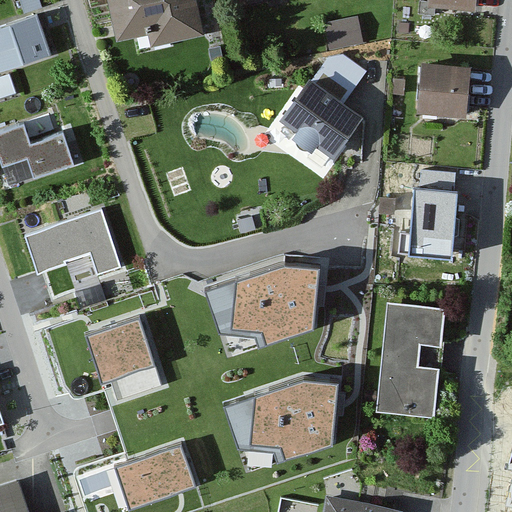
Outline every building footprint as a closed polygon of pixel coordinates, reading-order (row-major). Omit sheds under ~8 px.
[(152,39),(204,27),(197,0),(111,0),(120,34),(150,27),(152,39)] [(0,61),(48,46),(36,10),(0,22),(0,61)] [(327,18),(331,42),(361,37),(357,13),(327,18)] [(366,64),(345,50),(328,51),(317,66),(311,62),(280,106),(300,120),(294,128),(311,140),(317,131),(335,143),(364,101),(348,90),(366,64)] [(422,103),(470,106),(472,56),(424,54),(422,103)] [(0,73),(0,95),(16,91),(10,71),(0,73)] [(35,167),(71,156),(62,127),(29,137),(23,117),(0,124),(0,145),(3,155),(29,147),(35,167)] [(411,232),(457,234),(459,179),(413,178),(411,232)] [(97,269),(119,262),(102,207),(28,230),(38,265),(91,248),(97,269)] [(285,254),(207,281),(229,343),(312,315),(317,256),(285,254)] [(418,336),(443,337),(444,299),(387,297),(383,409),(439,411),(441,362),(417,361),(418,336)] [(159,377),(138,311),(86,327),(102,375),(111,373),(117,391),(159,377)] [(304,371),(226,397),(247,460),(330,432),(335,373),(304,371)] [(197,481),(182,433),(113,454),(128,502),(197,481)] [(0,511),(27,511),(17,478),(0,483),(0,511)] [(320,511),(398,511),(400,496),(322,490),(320,511)] [(278,511),(316,511),(317,499),(279,497),(278,511)]
